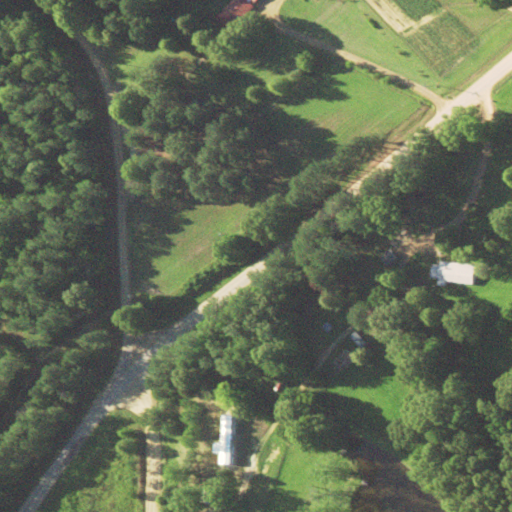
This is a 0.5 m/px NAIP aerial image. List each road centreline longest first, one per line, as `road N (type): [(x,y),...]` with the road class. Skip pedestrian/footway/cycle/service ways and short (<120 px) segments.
road 1 (residential): [(136,511),(125,114),(44,0)]
road 2 (residential): [(135,370),(511,6)]
road 3 (residential): [(13,511),(135,370)]
